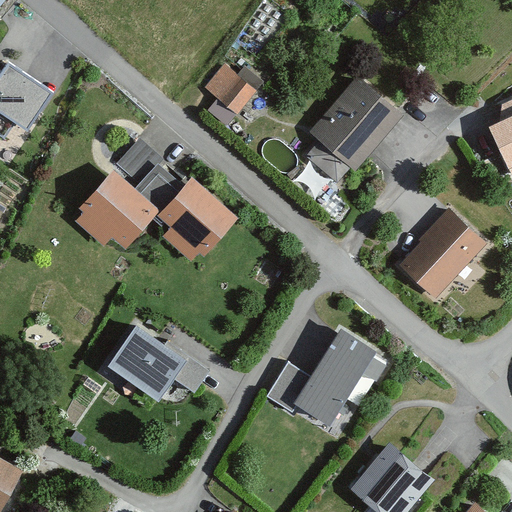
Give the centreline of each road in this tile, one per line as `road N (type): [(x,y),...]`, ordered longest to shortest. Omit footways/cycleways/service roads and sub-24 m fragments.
road 1 (residential): [(330,258),(172,495),(139,493),(35,435)]
road 2 (residential): [(330,258),(37,0)]
road 3 (residential): [(511,70),(330,258)]
road 4 (residential): [(465,367),(330,258)]
